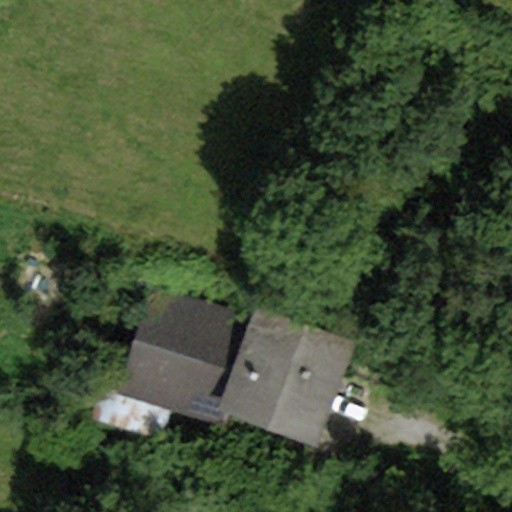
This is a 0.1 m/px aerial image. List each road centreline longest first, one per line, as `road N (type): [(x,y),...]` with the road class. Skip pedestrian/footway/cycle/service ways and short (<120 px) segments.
road 1 (primary): [(0,105),(511,414)]
road 2 (track): [(511,485),(382,415)]
